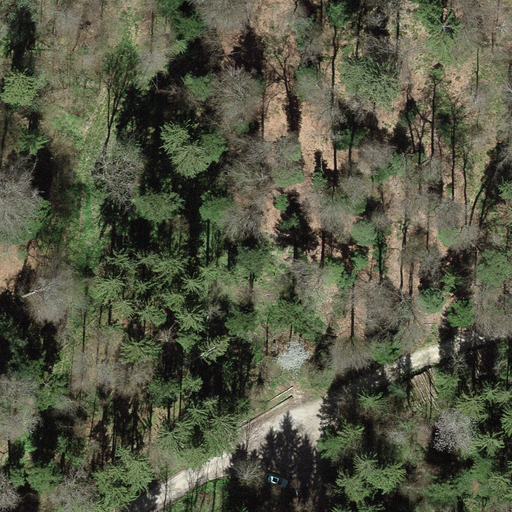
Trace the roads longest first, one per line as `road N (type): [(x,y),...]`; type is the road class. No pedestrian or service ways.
road 1 (track): [(0,460),(54,387),(81,173),(150,0)]
road 2 (track): [(278,435),(449,344),(511,328)]
road 3 (track): [(278,435),(133,511)]
